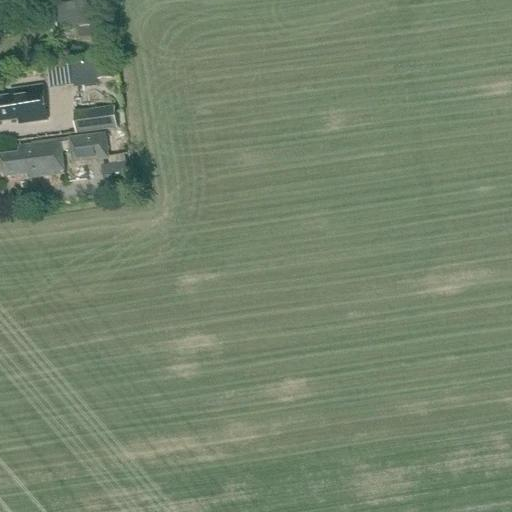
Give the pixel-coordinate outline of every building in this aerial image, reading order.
[(100,36),(94,0),(55,7),(60,33),(79,30),(81,39),(100,36)] [(108,0),(99,0),(102,20),(111,18),(108,0)] [(96,65),(99,81),(115,79),(112,63),(96,65)] [(49,121),(44,87),(11,91),(12,97),(0,99),(0,122),(20,119),(21,123),(33,121),(33,123),(49,121)] [(73,116),(76,135),(118,129),(115,110),(73,116)] [(110,159),(107,134),(71,139),(72,142),(63,143),(63,142),(20,148),(21,154),(3,157),(6,178),(29,175),(30,179),(67,174),(64,153),(73,151),(74,164),(110,159)] [(130,165),(104,168),(107,188),(133,185),(130,165)] [(127,186),(107,188),(108,200),(128,197),(127,186)]
